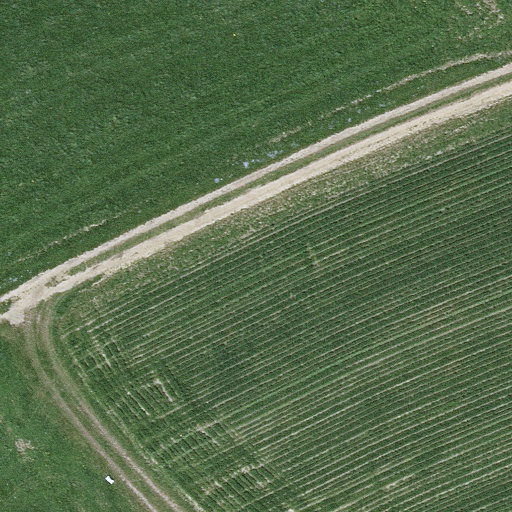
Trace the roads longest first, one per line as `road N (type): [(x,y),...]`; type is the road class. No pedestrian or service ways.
road 1 (track): [(0,311),(172,221),(511,75)]
road 2 (track): [(36,291),(32,349),(49,380),(167,511)]
